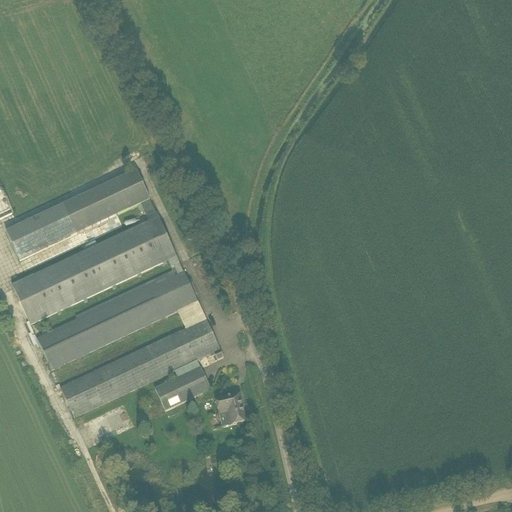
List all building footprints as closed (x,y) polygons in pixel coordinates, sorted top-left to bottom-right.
[(136,172),(6,234),(19,263),(141,206),(146,217),(147,216),(150,224),(14,287),(32,324),(168,261),(171,269),(174,267),(179,265),(176,257),(158,220),(149,202),(150,202),(136,172)] [(0,190),(0,222),(15,216),(4,189),(0,190)] [(177,274),(38,340),(53,370),(178,310),(187,329),(61,389),(75,419),(124,396),(204,358),(213,354),(217,361),(223,358),(182,272),(179,265),(174,267),(177,274)] [(154,391),(165,413),(211,391),(201,369),(154,391)] [(215,400),(222,428),(236,425),(246,422),(243,409),(243,408),(240,394),(230,397),(215,400)] [(94,445),(134,429),(124,405),(85,422),(94,445)]
